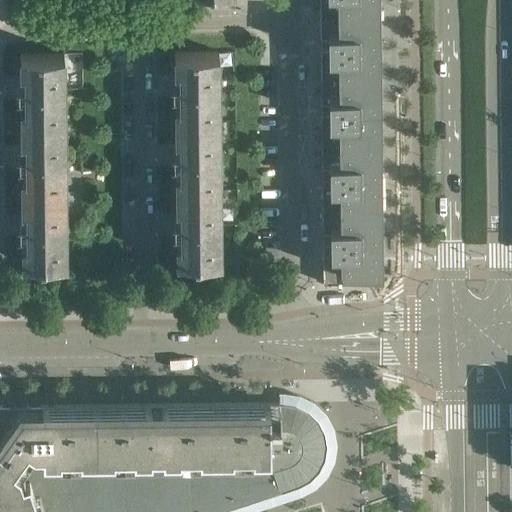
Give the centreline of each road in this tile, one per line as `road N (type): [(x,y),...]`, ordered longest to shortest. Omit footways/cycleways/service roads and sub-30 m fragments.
road 1 (secondary): [(446,0),(449,335)]
road 2 (residential): [(145,345),(142,21)]
road 3 (residential): [(291,339),(290,17)]
road 4 (secondary): [(511,288),(508,0)]
road 5 (secondary): [(449,335),(455,511)]
road 6 (tertiary): [(449,335),(291,339)]
road 7 (unclassified): [(142,21),(290,17)]
road 8 (tertiary): [(291,339),(145,345)]
road 9 (tertiary): [(145,345),(0,345)]
road 10 (unclassified): [(0,25),(142,21)]
